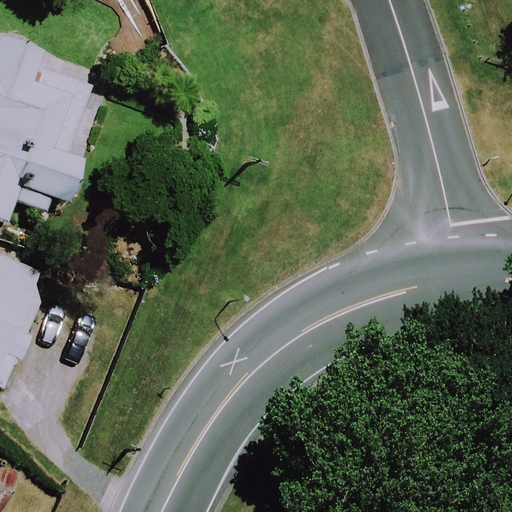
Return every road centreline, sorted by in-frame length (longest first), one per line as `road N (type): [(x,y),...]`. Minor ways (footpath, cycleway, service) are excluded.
road 1 (unclassified): [(164,511),(206,430),(273,356),(352,310),(455,285)]
road 2 (unclassified): [(390,0),(451,226),(455,285)]
